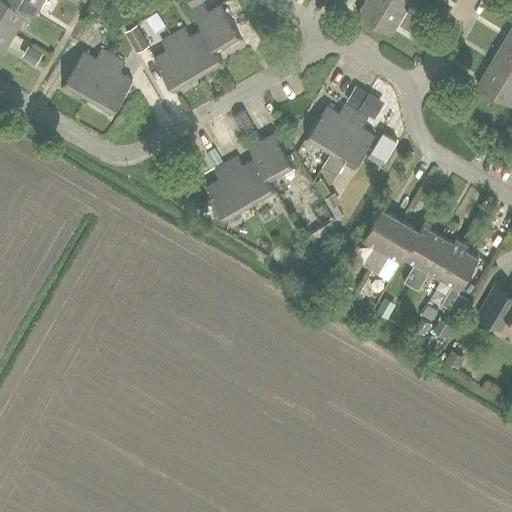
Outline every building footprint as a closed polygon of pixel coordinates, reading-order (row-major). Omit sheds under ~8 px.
[(0,0),(0,23),(14,32),(25,12),(5,0),(0,0)] [(5,0),(25,12),(33,16),(42,0),(5,0)] [(186,0),(192,9),(206,0),(186,0)] [(367,0),(358,15),(391,35),(404,13),(382,0),(367,0)] [(382,0),(404,13),(411,0),(382,0)] [(203,3),(191,10),(202,30),(203,29),(216,52),(217,51),(240,38),(221,5),(209,12),(203,3)] [(0,54),(14,32),(0,23),(0,54)] [(138,25),(126,32),(139,53),(150,45),(138,25)] [(185,27),(173,34),(198,77),(224,62),(217,51),(216,52),(203,29),(202,30),(190,37),(185,27)] [(511,27),(503,41),(511,46),(511,27)] [(166,50),(155,57),(175,91),(198,77),(173,34),(161,41),(166,50)] [(511,46),(503,41),(491,62),(511,73),(511,46)] [(31,48),(26,58),(36,64),(42,54),(31,48)] [(83,50),(64,84),(88,98),(113,56),(101,49),(96,57),(83,50)] [(113,56),(88,98),(113,112),(132,79),(119,71),(124,62),(113,56)] [(511,73),(491,62),(478,84),(511,104),(511,101),(511,73)] [(360,109),(368,95),(356,87),(347,101),(360,109)] [(368,95),(360,109),(374,117),(383,101),(369,93),(368,95)] [(327,106),(306,139),(330,154),(356,112),(344,105),(339,114),(327,106)] [(233,117),(243,133),(253,127),(243,110),(233,117)] [(354,169),(374,136),(361,128),(367,119),(356,112),(330,154),(321,167),(335,175),(343,162),(354,169)] [(256,132),(245,139),(256,160),(257,159),(268,181),(269,180),(293,168),(275,135),(261,142),(256,132)] [(383,132),(368,157),(381,165),(396,140),(383,132)] [(215,149),(206,153),(213,167),(222,162),(215,149)] [(238,158),(227,164),(249,205),(275,191),(269,180),(268,181),(257,159),(256,160),(243,167),(238,158)] [(220,179),(207,186),(224,219),(249,205),(227,164),(215,170),(220,179)] [(323,197),(328,194),(320,179),(314,182),(323,197)] [(328,194),(323,197),(330,208),(335,205),(340,203),(333,191),(328,194)] [(384,204),(364,238),(376,245),(364,264),(372,269),(401,220),(388,212),(391,208),(384,204)] [(335,218),(340,215),(335,205),(330,208),(335,218)] [(401,220),(372,269),(380,273),(391,254),(402,261),(405,256),(405,255),(423,225),(417,224),(415,228),(401,220)] [(415,261),(403,280),(410,285),(440,235),(428,228),(430,224),(425,221),(423,225),(405,255),(405,256),(415,261)] [(440,235),(410,285),(417,289),(429,270),(438,276),(459,241),(455,239),(453,243),(440,235)] [(466,251),(468,247),(459,241),(438,276),(451,283),(439,302),(448,308),(478,258),(466,251)] [(504,299),(491,291),(477,315),(500,329),(508,316),(511,318),(511,285),(509,291),(504,299)] [(384,298),(376,312),(387,319),(395,305),(384,298)] [(422,319),(416,328),(424,333),(430,323),(422,319)] [(446,339),(453,327),(440,319),(433,331),(446,339)] [(451,350),(446,360),(459,368),(465,358),(451,350)]
